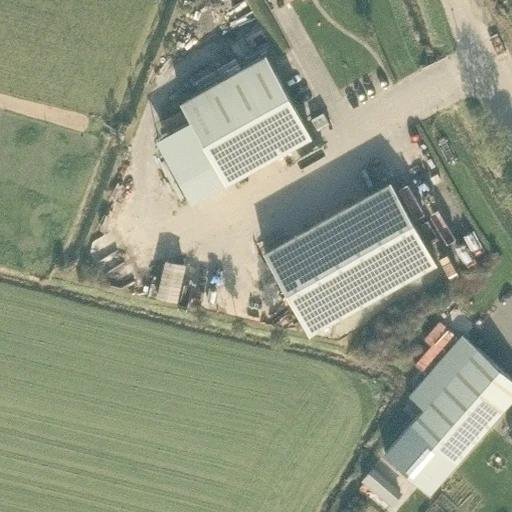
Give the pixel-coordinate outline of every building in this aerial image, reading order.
[(181,102),(226,183),(311,136),(266,55),(181,102)] [(370,159),(382,180),(425,154),(414,134),(370,159)] [(310,333),(415,274),(436,262),(415,224),(391,181),(264,251),(310,333)] [(169,250),(158,294),(180,299),(191,255),(169,250)] [(432,342),(438,347),(456,327),(450,321),(432,342)] [(511,399),(511,377),(462,335),(409,395),(424,408),(385,454),(430,493),(511,399)] [(359,480),(387,505),(398,493),(369,468),(359,480)]
